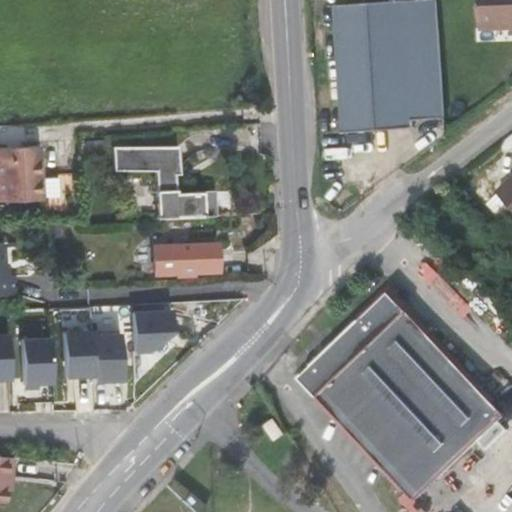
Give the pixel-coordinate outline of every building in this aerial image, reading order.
[(446,117),(440,0),(398,0),(398,1),(343,4),(351,131),(422,127),(423,119),(446,117)] [(511,0),(484,0),(486,29),(511,27),(511,0)] [(0,170),(0,171),(1,197),(47,196),(44,141),(0,142),(0,170)] [(111,168),(154,167),(156,216),(174,216),(174,212),(213,211),(212,191),(173,192),(172,170),(177,170),(176,143),(110,146),(111,168)] [(482,177),(469,189),(489,212),(502,199),(482,177)] [(1,246),(1,241),(0,241),(0,295),(12,295),(12,276),(3,276),(1,246)] [(153,244),(154,273),(169,272),(169,276),(189,276),(190,272),(217,271),(216,242),(153,244)] [(388,315),(311,384),(423,507),(511,426),(511,417),(409,305),(416,298),(406,287),(382,308),(388,315)] [(132,303),(133,310),(172,309),(172,302),(132,303)] [(173,331),(172,309),(133,310),(135,350),(152,350),(173,331)] [(67,376),(95,374),(93,333),(93,329),(64,331),(67,376)] [(95,379),(124,378),(122,331),(93,333),(95,374),(95,379)] [(0,378),(13,378),(10,333),(0,333),(0,378)] [(25,383),(54,381),(52,336),(23,338),(25,383)] [(12,449),(0,447),(0,492),(5,493),(7,468),(11,468),(12,449)]
